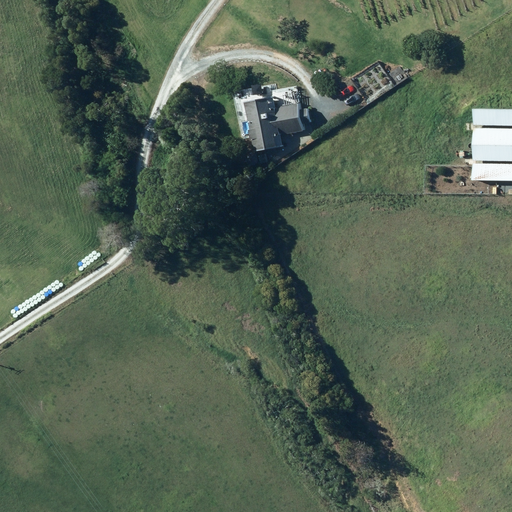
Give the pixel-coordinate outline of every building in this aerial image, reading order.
[(278,90),(249,95),(255,138),(258,153),(288,148),(284,121),(315,116),(310,86),(278,90)] [(476,125),(511,125),(511,108),(477,107),(476,125)] [(511,125),(476,125),(476,145),(511,145),(511,125)] [(511,145),(476,145),(476,160),(511,160),(511,145)] [(511,160),(476,160),(475,179),(511,179),(511,160)]
